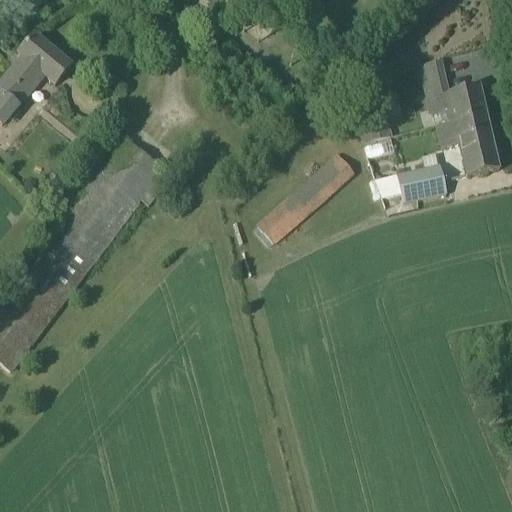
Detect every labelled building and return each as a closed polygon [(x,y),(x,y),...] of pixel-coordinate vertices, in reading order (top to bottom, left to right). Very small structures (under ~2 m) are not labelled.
[(69,69),(33,38),(18,57),(22,60),(21,62),(24,64),(18,71),(15,68),(0,86),(0,127),(1,128),(43,78),(54,87),(69,69)] [(445,114),(448,126),(485,118),(478,89),(448,96),(440,65),(419,70),(426,104),(430,118),(445,114)] [(391,140),(380,102),(350,111),(361,149),(391,140)] [(448,126),(439,129),(435,129),(440,152),(458,148),(466,180),(498,172),(485,118),(448,126)] [(152,186),(163,173),(123,143),(0,305),(0,367),(9,375),(140,203),(148,209),(161,192),(152,186)] [(336,156),(254,228),(273,249),(354,177),(336,156)] [(396,178),(373,183),(377,194),(380,201),(400,196),(403,206),(446,197),(437,160),(423,163),(424,171),(396,177),(396,178)]
